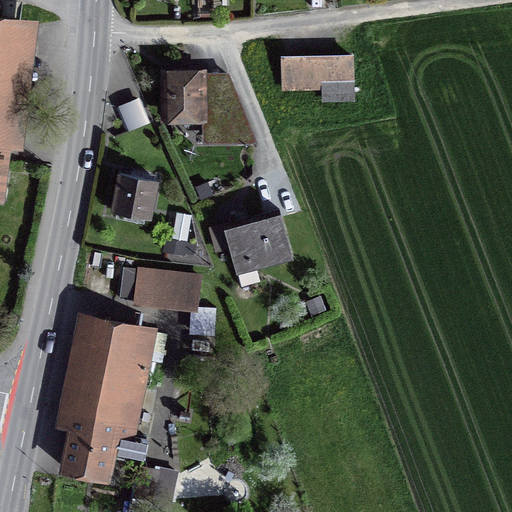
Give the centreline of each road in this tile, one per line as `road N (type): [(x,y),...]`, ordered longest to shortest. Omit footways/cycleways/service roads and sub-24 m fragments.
road 1 (residential): [(93,33),(216,33),(476,0)]
road 2 (secondary): [(93,33),(30,399)]
road 3 (unknown): [(50,298),(183,324)]
